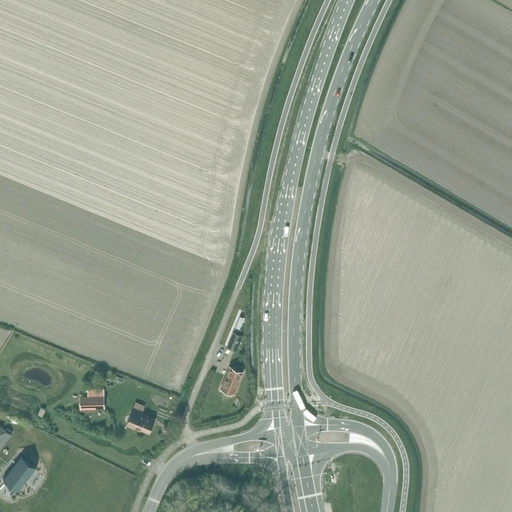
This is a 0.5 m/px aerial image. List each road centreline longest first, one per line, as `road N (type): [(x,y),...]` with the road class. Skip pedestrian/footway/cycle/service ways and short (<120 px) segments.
road 1 (secondary): [(299,430),(293,325),(301,226),(339,72),(374,0)]
road 2 (secondary): [(347,0),(282,215),(273,322),(277,432)]
road 3 (unclassified): [(390,490),(391,463),(379,441),(348,429),(299,430)]
